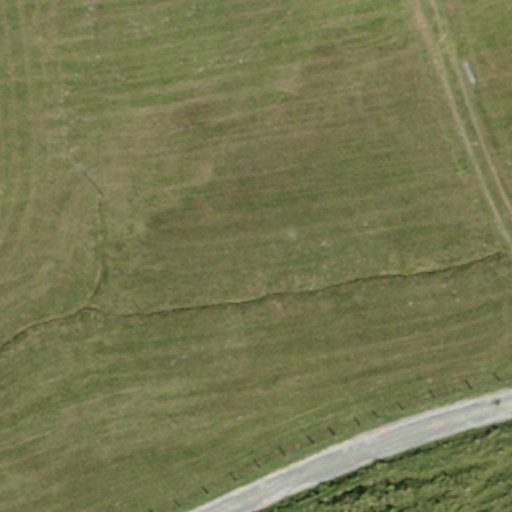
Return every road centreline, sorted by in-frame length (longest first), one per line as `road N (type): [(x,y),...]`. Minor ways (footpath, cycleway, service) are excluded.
road 1 (track): [(217,511),(365,452),(511,407)]
road 2 (track): [(439,0),(479,157),(511,224)]
